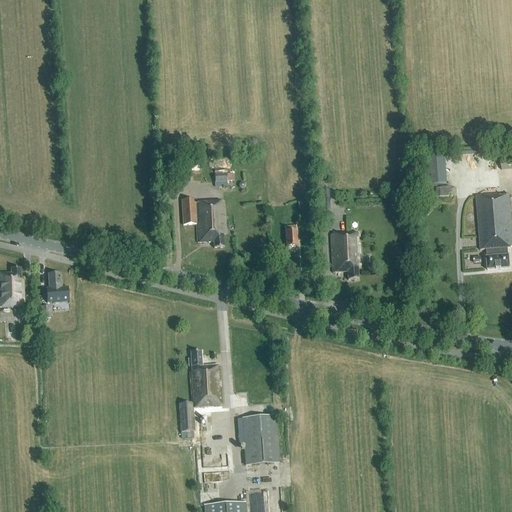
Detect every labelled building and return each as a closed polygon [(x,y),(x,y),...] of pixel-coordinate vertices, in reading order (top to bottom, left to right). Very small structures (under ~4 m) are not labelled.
[(449,154),(427,155),(428,173),(434,173),(435,183),(450,182),(449,154)] [(227,175),(226,171),(214,172),(214,175),(215,188),(227,187),(226,182),(234,182),(233,174),(227,175)] [(442,196),(453,196),(453,187),(442,188),(442,196)] [(329,216),(328,204),(324,204),(323,196),(319,197),(320,216),(329,216)] [(511,249),(511,244),(508,198),(500,198),(499,196),(476,198),(480,252),(486,252),(488,272),(510,270),(508,250),(511,249)] [(224,249),(223,236),(226,236),(224,202),(193,204),(193,200),(182,201),(183,226),(196,226),(197,244),(214,243),(214,249),(224,249)] [(311,202),(298,203),(299,210),(312,208),(311,202)] [(297,247),(295,228),(285,228),(286,248),(297,247)] [(358,281),(357,267),(360,267),(358,235),(331,236),(332,274),(347,273),(347,281),(358,281)] [(0,308),(24,308),(23,281),(21,281),(21,270),(11,270),(11,275),(0,275),(0,308)] [(46,290),(47,304),(47,303),(54,303),(61,302),(61,301),(68,300),(68,303),(69,303),(68,288),(67,288),(67,289),(62,289),(62,283),(61,283),(61,275),(48,275),(49,290),(46,290)] [(50,307),(42,307),(43,319),(51,319),(50,307)] [(221,407),(219,367),(202,368),(201,352),(191,353),(191,360),(188,360),(189,368),(192,368),(192,373),(189,374),(191,405),(179,405),(181,434),(191,433),(193,433),(192,409),(221,407)] [(241,421),(236,421),(238,447),(242,447),(243,467),(276,466),(274,419),(241,421)] [(245,511),(245,503),(204,506),(204,511),(245,511)]
